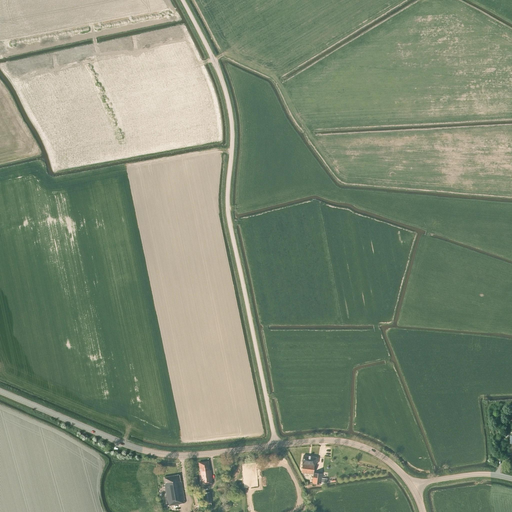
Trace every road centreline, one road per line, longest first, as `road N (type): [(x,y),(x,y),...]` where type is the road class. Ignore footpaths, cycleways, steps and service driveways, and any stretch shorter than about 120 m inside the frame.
road 1 (unclassified): [(275,445),(227,210),(226,94),(182,0)]
road 2 (secondary): [(275,445),(164,455),(0,390)]
road 3 (secondary): [(413,486),(390,461),(351,442),(275,445)]
